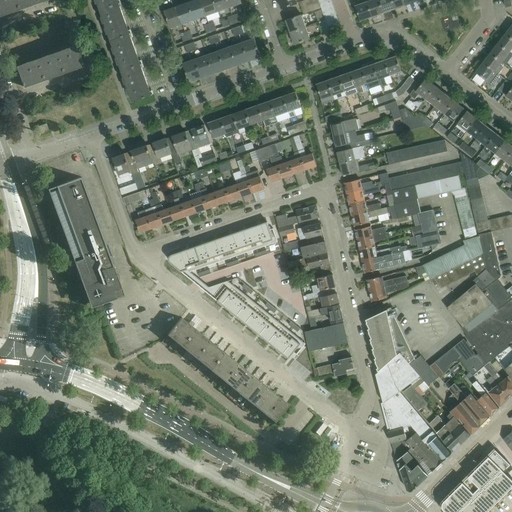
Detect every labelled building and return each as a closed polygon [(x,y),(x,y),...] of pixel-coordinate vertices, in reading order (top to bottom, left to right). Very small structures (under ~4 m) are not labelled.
[(0,0),(0,15),(18,9),(14,0),(0,0)] [(38,2),(37,0),(14,0),(18,9),(38,2)] [(97,0),(100,9),(121,2),(120,2),(119,3),(117,0),(97,0)] [(205,16),(200,0),(195,0),(188,3),(194,20),(205,16)] [(217,11),(213,0),(200,0),(205,16),(217,11)] [(229,7),(226,0),(213,0),(217,11),(229,7)] [(297,3),(296,0),(278,0),(281,8),(297,3)] [(321,9),(333,5),(330,0),(328,0),(319,3),(321,8),(321,9)] [(383,13),(378,0),(370,0),(366,1),(371,17),(383,13)] [(394,9),(391,0),(378,0),(383,13),(394,9)] [(406,5),(403,0),(391,0),(394,9),(406,5)] [(371,17),(366,1),(355,5),(360,21),(371,17)] [(121,3),(121,2),(100,9),(111,40),(132,33),(131,32),(129,33),(119,3),(121,3)] [(321,8),(319,3),(319,2),(301,8),(303,14),(321,8)] [(194,20),(188,3),(176,7),(182,24),(194,20)] [(335,11),(333,5),(321,9),(323,15),(335,11)] [(182,24),(176,7),(164,11),(170,28),(182,24)] [(323,15),(321,9),(315,11),(319,21),(325,19),(323,15)] [(247,19),(244,11),(232,16),(234,23),(247,19)] [(325,20),(337,16),(335,11),(323,15),(325,19),(325,20)] [(305,26),(301,15),(285,20),(290,32),(305,26)] [(327,26),(339,22),(337,16),(325,20),(327,26)] [(327,26),(325,20),(325,19),(319,21),(323,34),(330,31),(327,26)] [(341,28),(339,22),(327,26),(330,31),(341,28)] [(310,39),(305,26),(290,32),(294,44),(310,39)] [(132,33),(111,40),(122,70),(142,63),(140,64),(130,34),(132,33)] [(511,48),(511,39),(505,34),(497,43),(509,52),(511,48)] [(254,38),(242,43),(247,59),(251,57),(252,59),(260,57),(254,38)] [(243,60),(247,59),(242,43),(230,47),(236,65),(244,62),(243,60)] [(511,55),(511,54),(509,52),(497,43),(490,53),(505,65),(511,55)] [(83,66),(76,46),(56,53),(63,73),(83,66)] [(236,65),(230,47),(218,51),(223,67),(228,65),(228,68),(236,65)] [(220,68),(223,67),(218,51),(206,55),(213,73),(220,71),(220,68)] [(63,73),(56,53),(36,60),(43,80),(63,73)] [(505,65),(490,53),(483,63),(498,74),(505,65)] [(213,73),(206,55),(194,59),(200,75),(204,74),(205,76),(213,73)] [(401,71),(396,56),(384,60),(389,75),(401,71)] [(196,76),(200,75),(194,59),(183,63),(189,82),(197,79),(196,76)] [(43,80),(36,60),(16,67),(24,87),(43,80)] [(389,75),(384,60),(373,64),(380,85),(381,87),(386,85),(384,77),(389,75)] [(143,64),(142,63),(122,70),(133,101),(153,94),(153,93),(151,94),(140,64),(143,64)] [(498,74),(483,63),(475,72),(492,85),(499,75),(498,74)] [(380,85),(373,64),(362,68),(367,83),(369,89),(380,85)] [(367,83),(362,68),(350,72),(357,93),(363,91),(361,85),(367,83)] [(357,93),(350,72),(339,76),(346,96),(346,97),(357,93)] [(346,96),(339,76),(328,80),(334,100),(346,96)] [(414,80),(409,77),(402,87),(395,92),(397,97),(403,94),(414,80)] [(425,99),(435,86),(425,78),(417,89),(415,88),(409,95),(414,99),(418,94),(425,99)] [(334,100),(328,80),(316,84),(321,97),(323,104),(334,100)] [(506,80),(498,90),(503,94),(510,84),(506,80)] [(435,106),(445,93),(435,86),(425,99),(435,106)] [(301,107),(295,91),(294,92),(283,96),(282,96),(288,112),(301,107)] [(392,93),(384,96),(386,101),(394,98),(392,93)] [(444,114),(454,101),(445,93),(435,106),(432,110),(437,113),(439,110),(444,114)] [(288,112),(282,96),(282,97),(270,101),(270,100),(275,116),(288,112)] [(386,101),(384,96),(376,98),(378,104),(386,101)] [(277,122),(275,116),(270,100),(269,101),(258,105),(257,105),(263,120),(265,127),(277,122)] [(401,116),(399,110),(396,101),(385,105),(387,110),(390,109),(393,119),(401,116)] [(418,108),(409,101),(405,105),(415,113),(418,108)] [(453,121),(463,108),(454,101),(444,114),(453,121)] [(370,104),(362,107),(364,112),(372,109),(370,104)] [(263,120),(257,105),(246,109),(245,109),(250,125),(263,120)] [(364,112),(362,107),(355,110),(357,115),(364,112)] [(250,125),(245,109),(244,109),(244,110),(233,114),(233,113),(232,114),(239,133),(240,134),(245,132),(244,127),(250,125)] [(416,117),(411,114),(405,109),(399,110),(401,116),(403,122),(416,117)] [(375,120),(385,116),(383,110),(373,114),(375,120)] [(333,120),(342,117),(340,111),(333,114),(334,117),(332,117),(333,120)] [(466,131),(477,118),(467,111),(457,124),(466,131)] [(423,122),(426,117),(420,112),(416,117),(423,122)] [(239,133),(232,114),(221,118),(220,118),(225,134),(227,137),(239,133)] [(326,122),(333,120),(332,117),(334,117),(333,114),(324,117),(326,122)] [(433,122),(426,117),(423,122),(429,127),(433,122)] [(225,134),(220,118),(219,118),(219,119),(209,122),(208,122),(213,138),(225,134)] [(356,118),(353,119),(331,124),(333,135),(355,130),(359,129),(356,118)] [(476,138),(486,126),(477,118),(466,131),(476,138)] [(295,133),(306,129),(305,123),(304,121),(292,125),(293,127),(295,133)] [(49,131),(47,126),(47,124),(38,127),(40,134),(49,131)] [(443,135),(447,130),(440,124),(436,129),(443,135)] [(209,139),(204,125),(191,129),(192,134),(187,136),(191,149),(192,151),(203,146),(202,142),(209,139)] [(486,146),(496,133),(486,126),(476,138),(474,141),(480,145),(481,143),(486,146)] [(295,133),(293,127),(287,130),(289,135),(292,134),(295,133)] [(366,139),(365,133),(356,135),(355,130),(333,135),(336,146),(358,141),(366,139)] [(191,149),(187,136),(185,131),(172,136),(173,141),(168,143),(171,153),(175,163),(181,161),(179,154),(191,149)] [(457,138),(450,132),(446,137),(453,143),(457,138)] [(276,133),(268,136),(270,142),(278,139),(276,133)] [(495,153),(505,140),(496,133),(486,146),(483,149),(488,153),(490,150),(495,153)] [(270,142),(268,136),(261,139),(263,144),(270,142)] [(316,165),(312,153),(306,155),(299,136),(294,137),(305,170),(316,165)] [(305,170),(294,137),(290,139),(295,153),(294,155),(288,157),(288,159),(294,174),(305,170)] [(171,153),(168,143),(166,138),(153,143),(155,147),(149,149),(154,163),(155,165),(162,163),(160,157),(171,153)] [(447,150),(445,140),(438,141),(441,152),(447,150)] [(504,161),(511,150),(511,145),(505,140),(495,153),(493,156),(497,160),(500,157),(504,161)] [(322,143),(325,152),(333,149),(331,141),(322,143)] [(441,152),(438,141),(432,143),(435,153),(441,152)] [(252,142),(244,145),(246,150),(253,148),(252,142)] [(466,152),(469,147),(463,142),(459,147),(466,152)] [(435,153),(432,143),(426,144),(429,154),(435,153)] [(294,174),(288,159),(282,161),(280,156),(279,156),(275,144),(271,145),(282,178),(288,176),(289,177),(293,175),(293,174),(294,174)] [(429,154),(426,144),(421,145),(423,156),(429,154)] [(154,163),(149,149),(147,145),(131,151),(125,153),(131,171),(132,174),(139,171),(138,169),(154,163)] [(246,150),(244,145),(236,148),(238,153),(246,150)] [(282,178),(271,145),(255,151),(259,162),(270,158),(273,167),(267,169),(271,182),(282,178)] [(362,145),(354,147),(337,151),(337,153),(340,163),(355,159),(357,159),(364,157),(362,145)] [(423,156),(421,145),(415,146),(417,157),(423,156)] [(417,157),(415,146),(409,148),(411,158),(417,157)] [(476,152),(469,147),(466,152),(472,157),(476,152)] [(411,158),(409,148),(403,149),(405,160),(411,158)] [(405,160),(403,149),(396,151),(399,161),(405,160)] [(199,152),(193,155),(198,167),(202,166),(200,159),(201,158),(199,152)] [(480,166),(476,164),(460,152),(462,162),(464,170),(465,174),(476,171),(480,166)] [(131,171),(125,153),(124,153),(124,154),(113,157),(112,157),(118,175),(119,174),(119,175),(131,171)] [(244,167),(240,156),(236,158),(242,176),(241,176),(243,182),(237,184),(241,197),(252,193),(244,167)] [(359,166),(357,159),(355,159),(340,163),(342,175),(376,167),(376,165),(377,165),(377,163),(376,164),(375,162),(359,166)] [(483,169),(486,164),(480,159),(476,164),(480,166),(483,169)] [(464,170),(462,162),(455,163),(457,175),(458,175),(465,174),(464,170)] [(457,175),(455,163),(449,165),(451,176),(457,175)] [(493,169),(486,164),(483,169),(489,174),(493,169)] [(451,176),(449,165),(443,166),(445,178),(451,176)] [(244,167),(252,193),(264,189),(260,176),(253,178),(251,173),(250,173),(248,166),(244,167)] [(445,178),(443,166),(437,168),(440,179),(445,178)] [(209,177),(206,168),(194,173),(197,181),(202,179),(209,177)] [(440,179),(437,168),(431,169),(434,181),(440,179)] [(434,181),(431,169),(425,170),(428,182),(434,181)] [(428,182),(425,170),(419,172),(422,183),(425,182),(428,182)] [(140,171),(139,171),(132,174),(135,182),(138,189),(145,186),(140,171)] [(477,177),(476,171),(465,174),(466,180),(477,177)] [(390,182),(389,178),(387,172),(379,174),(381,184),(384,184),(390,182)] [(422,183),(419,172),(413,173),(416,185),(419,184),(422,183)] [(504,181),(507,177),(501,172),(497,176),(504,181)] [(416,185),(413,173),(407,174),(410,186),(414,185),(416,185)] [(410,186),(407,174),(401,176),(404,187),(410,186)] [(450,191),(453,195),(466,192),(464,187),(462,188),(458,175),(457,175),(451,176),(445,178),(440,179),(434,181),(428,182),(425,182),(428,196),(450,191)] [(404,187),(401,176),(395,177),(398,189),(404,187)] [(116,275),(106,246),(80,177),(48,189),(51,200),(60,197),(82,258),(74,262),(83,285),(84,285),(84,287),(99,285),(104,301),(105,301),(105,300),(110,299),(109,284),(119,283),(119,275),(116,275)] [(398,189),(395,177),(389,178),(390,182),(391,190),(398,189)] [(479,183),(477,177),(466,180),(468,186),(479,183)] [(346,193),(375,186),(375,183),(372,184),(371,180),(361,183),(360,179),(344,182),(344,184),(343,185),(344,189),(345,189),(346,193)] [(122,195),(138,189),(135,182),(119,188),(122,195)] [(219,205),(214,192),(208,194),(206,188),(205,189),(202,182),(198,183),(201,190),(203,196),(207,209),(219,205)] [(391,190),(390,182),(384,184),(386,195),(392,194),(391,190)] [(428,196),(425,182),(422,183),(419,184),(422,197),(428,196)] [(480,189),(479,183),(468,186),(469,192),(480,189)] [(241,197),(237,184),(225,188),(230,201),(241,197)] [(422,197),(419,184),(416,185),(414,185),(416,198),(422,197)] [(349,203),(364,200),(363,195),(380,191),(378,185),(375,186),(346,193),(347,197),(346,197),(347,202),(349,202),(349,203)] [(420,212),(416,198),(414,185),(410,186),(404,187),(398,189),(391,190),(392,194),(394,200),(395,205),(398,218),(412,215),(418,213),(420,213),(420,212)] [(230,201),(225,188),(214,192),(219,205),(230,201)] [(482,195),(480,189),(469,192),(470,198),(482,195)] [(185,216),(180,204),(178,198),(176,191),(172,193),(174,200),(173,200),(175,206),(169,208),(174,220),(185,216)] [(125,205),(141,199),(139,192),(123,198),(125,205)] [(174,220),(169,208),(164,210),(162,204),(160,205),(156,192),(152,194),(153,199),(162,224),(174,220)] [(455,201),(467,198),(466,192),(453,195),(455,201)] [(395,205),(394,200),(392,194),(386,195),(389,207),(395,205)] [(483,201),(482,195),(470,198),(472,204),(483,201)] [(207,209),(203,196),(191,200),(196,213),(207,209)] [(468,203),(467,198),(455,201),(456,206),(468,203)] [(162,224),(153,199),(150,200),(152,208),(145,210),(151,228),(162,224)] [(196,213),(191,200),(180,204),(185,216),(196,213)] [(381,208),(380,202),(365,206),(364,201),(364,200),(349,203),(349,205),(349,206),(350,207),(348,207),(349,211),(351,211),(352,215),(381,208)] [(485,207),(483,201),(472,204),(473,210),(485,207)] [(470,209),(468,203),(456,206),(458,212),(470,209)] [(319,217),(316,205),(296,210),(298,215),(287,218),(286,214),(276,216),(278,227),(319,217)] [(398,218),(395,205),(389,207),(392,219),(398,218)] [(368,218),(379,215),(388,213),(387,207),(381,208),(352,215),(353,220),(351,220),(352,224),(354,224),(354,226),(369,222),(368,218)] [(486,214),(485,207),(473,210),(475,216),(486,214)] [(471,215),(470,209),(458,212),(459,217),(471,215)] [(151,228),(145,210),(138,212),(140,218),(135,220),(140,232),(151,228)] [(418,213),(420,225),(423,234),(437,231),(432,210),(420,212),(420,213),(418,213)] [(420,225),(418,213),(412,215),(415,226),(420,225)] [(488,220),(486,214),(475,216),(476,222),(482,221),(488,220)] [(473,220),(471,215),(459,217),(461,223),(473,220)] [(508,227),(505,215),(499,217),(502,228),(508,227)] [(502,228),(499,217),(494,218),(496,230),(502,228)] [(496,230),(494,218),(488,220),(491,231),(496,230)] [(474,226),(473,220),(461,223),(462,229),(474,226)] [(488,220),(482,221),(485,233),(491,231),(488,220)] [(485,233),(482,221),(476,222),(479,234),(485,233)] [(173,254),(172,263),(181,271),(188,269),(189,272),(275,242),(273,237),(267,222),(173,254)] [(323,234),(320,223),(297,229),(300,239),(323,234)] [(281,235),(294,232),(293,224),(279,228),(281,235)] [(423,234),(420,225),(415,226),(411,227),(413,236),(416,236),(423,234)] [(371,230),(370,226),(355,230),(357,239),(386,233),(384,227),(371,230)] [(475,232),(474,226),(462,229),(464,234),(475,232)] [(440,243),(437,231),(423,234),(416,236),(419,247),(426,246),(440,243)] [(511,298),(497,279),(501,276),(491,231),(485,233),(479,234),(487,269),(478,277),(474,281),(476,283),(448,307),(446,308),(462,327),(461,328),(465,333),(467,339),(478,353),(486,364),(488,362),(495,357),(509,346),(511,349),(511,298)] [(477,237),(475,232),(464,234),(465,240),(477,237)] [(374,242),(387,239),(386,233),(357,239),(359,249),(375,245),(374,242)] [(481,253),(477,237),(465,240),(465,244),(471,258),(481,253)] [(285,251),(299,247),(297,240),(283,244),(285,251)] [(327,252),(325,241),(301,247),(303,257),(327,252)] [(431,278),(471,258),(465,244),(423,265),(426,272),(429,278),(431,278)] [(376,251),(375,245),(359,249),(362,261),(402,251),(407,250),(406,246),(400,247),(400,246),(390,248),(389,248),(376,251)] [(387,266),(405,262),(402,251),(362,261),(363,266),(362,267),(363,270),(364,270),(365,272),(380,269),(379,263),(385,262),(387,266)] [(327,252),(299,259),(288,262),(289,267),(301,264),(301,267),(308,266),(309,268),(315,267),(317,274),(331,270),(327,252)] [(475,271),(477,276),(486,268),(483,253),(481,253),(471,258),(431,278),(434,285),(438,283),(440,288),(475,271)] [(336,293),(331,270),(317,274),(319,284),(312,286),(314,292),(306,294),(307,299),(317,297),(320,296),(336,293)] [(407,280),(406,275),(396,278),(383,281),(382,276),(366,279),(369,290),(401,283),(401,282),(407,280)] [(227,280),(205,291),(288,358),(298,346),(301,341),(227,280)] [(387,297),(385,292),(402,289),(408,286),(407,280),(401,282),(401,283),(369,290),(371,301),(387,297)] [(339,302),(336,293),(320,296),(317,297),(318,302),(321,301),(322,306),(339,302)] [(339,304),(312,310),(307,311),(308,317),(329,313),(331,323),(343,320),(339,304)] [(390,307),(366,319),(367,322),(366,322),(369,328),(368,329),(369,331),(369,332),(371,338),(370,338),(371,341),(374,347),(372,348),(374,351),(373,351),(376,357),(374,358),(376,361),(375,361),(378,367),(377,368),(378,371),(387,363),(399,353),(410,365),(413,362),(415,360),(390,307)] [(410,308),(401,313),(403,317),(412,313),(410,308)] [(174,341),(188,323),(181,317),(167,335),(174,341)] [(410,326),(420,322),(419,318),(408,322),(410,326)] [(181,347),(195,329),(188,323),(174,341),(181,347)] [(343,323),(311,330),(305,331),(309,351),(348,342),(343,323)] [(188,352),(202,335),(195,329),(181,347),(188,352)] [(196,358),(210,340),(202,335),(188,352),(196,358)] [(486,364),(478,353),(476,355),(471,348),(464,338),(458,342),(453,347),(461,356),(458,358),(462,363),(472,375),(483,366),(486,364)] [(203,364),(217,346),(210,340),(196,358),(203,364)] [(210,370),(224,352),(217,346),(203,364),(210,370)] [(511,377),(511,349),(509,346),(495,357),(511,377)] [(461,356),(453,347),(449,350),(456,360),(458,358),(461,356)] [(456,360),(449,350),(444,354),(452,363),(454,362),(456,360)] [(217,375),(231,358),(224,352),(210,370),(217,375)] [(451,453),(450,453),(399,392),(410,383),(420,376),(410,365),(399,353),(387,363),(378,371),(376,374),(383,403),(381,403),(388,432),(407,427),(410,426),(416,432),(433,453),(435,452),(443,461),(451,453)] [(452,363),(444,354),(440,357),(448,367),(452,363)] [(429,366),(421,356),(415,360),(413,362),(410,365),(420,376),(428,386),(434,381),(439,377),(429,366)] [(351,357),(338,360),(339,362),(313,368),(314,376),(334,372),(335,376),(347,373),(346,369),(354,368),(351,357)] [(448,367),(440,357),(435,361),(444,372),(449,368),(448,367)] [(224,381),(238,363),(231,358),(217,375),(224,381)] [(444,372),(435,361),(429,366),(439,377),(444,372)] [(460,369),(454,362),(452,363),(448,367),(449,368),(454,374),(460,369)] [(509,398),(511,394),(511,381),(507,376),(502,380),(488,362),(486,364),(483,366),(491,376),(509,398)] [(231,386),(246,369),(238,363),(224,381),(231,386)] [(239,393),(253,375),(246,369),(231,386),(239,393)] [(246,398),(260,381),(253,375),(239,393),(246,398)] [(428,386),(420,376),(410,383),(411,385),(418,393),(428,386)] [(500,406),(509,398),(491,376),(486,380),(493,388),(488,392),(500,406)] [(490,415),(498,408),(474,378),(470,381),(482,395),(477,399),(490,415)] [(253,404),(267,386),(260,381),(246,398),(253,404)] [(489,417),(470,394),(466,397),(454,383),(448,388),(453,394),(480,426),(489,417)] [(427,404),(418,393),(411,385),(402,392),(418,410),(427,404)] [(260,410),(274,392),(267,386),(253,404),(260,410)] [(268,415),(282,398),(274,392),(260,410),(268,415)] [(471,434),(480,426),(453,394),(449,398),(454,405),(448,410),(451,412),(457,419),(460,417),(465,423),(464,425),(471,434)] [(275,421),(289,404),(282,398),(268,415),(275,421)] [(470,435),(457,419),(451,412),(447,416),(450,420),(445,424),(461,444),(470,435)] [(452,452),(461,444),(445,424),(438,415),(429,424),(452,452)] [(323,423),(316,433),(320,436),(327,426),(323,423)] [(404,432),(408,431),(407,427),(388,432),(391,442),(406,438),(404,432)] [(511,430),(504,438),(503,439),(511,448),(511,446),(511,430)] [(432,471),(441,463),(433,453),(416,432),(406,440),(404,442),(406,444),(410,449),(411,447),(415,451),(412,454),(418,460),(420,458),(432,471)] [(406,440),(406,438),(391,442),(397,459),(405,452),(402,448),(406,444),(404,442),(406,440)] [(443,504),(443,505),(443,506),(443,507),(443,508),(444,508),(444,509),(447,511),(486,511),(511,487),(511,478),(504,471),(511,464),(495,448),(494,449),(488,455),(482,461),(481,461),(481,462),(475,468),(475,467),(474,468),(475,468),(469,474),(468,474),(468,475),(462,481),(462,480),(461,481),(462,481),(461,481),(462,483),(444,500),(444,501),(443,502),(443,503),(443,504)] [(410,492),(427,475),(407,451),(405,452),(397,459),(408,491),(410,492)]
